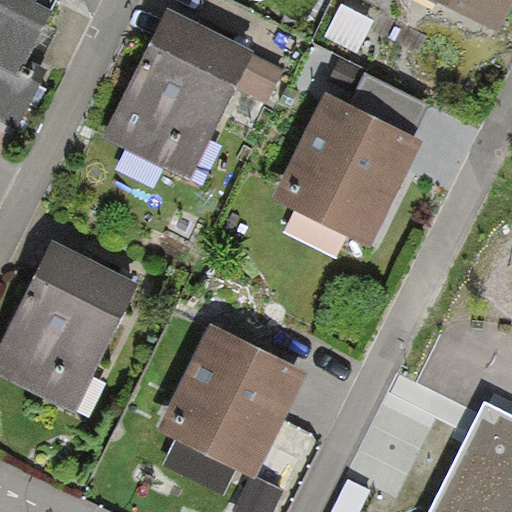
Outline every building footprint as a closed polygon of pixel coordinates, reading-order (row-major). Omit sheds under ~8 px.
[(0,0),(0,147),(14,154),(55,73),(30,61),(53,15),(42,10),(36,6),(38,0),(0,0)] [(511,0),(428,0),(498,35),(511,6),(511,0)] [(287,69),(169,12),(106,141),(190,181),(235,87),(270,103),(287,69)] [(366,82),(354,108),(327,95),(275,203),(371,249),(421,145),(412,141),(426,111),(366,82)] [(138,290),(50,247),(0,348),(0,377),(77,415),(138,290)] [(306,375),(215,330),(163,433),(254,478),(306,375)] [(511,362),(498,390),(511,396),(511,362)] [(511,511),(511,425),(475,407),(423,511),(511,511)]
